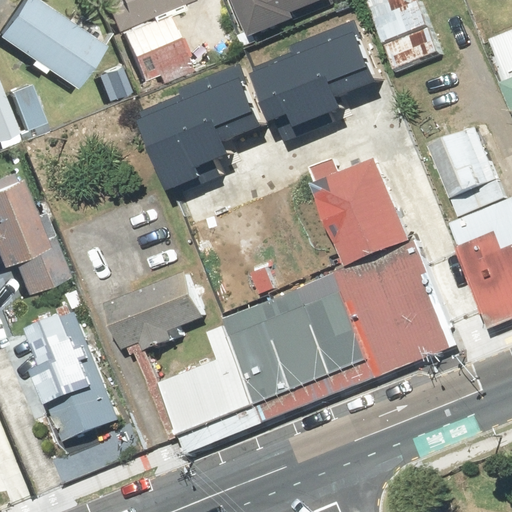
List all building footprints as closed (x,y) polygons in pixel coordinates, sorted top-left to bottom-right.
[(46,0),(19,0),(0,29),(0,32),(79,85),(108,42),(46,0)] [(190,0),(107,0),(119,29),(190,0)] [(249,0),(264,33),(307,15),(305,11),(331,0),(249,0)] [(377,0),(404,68),(449,51),(440,28),(475,14),(469,0),(377,0)] [(190,60),(172,12),(126,30),(144,78),(190,60)] [(376,82),(352,20),(298,40),(302,50),(254,68),(281,140),(346,115),(338,96),(376,82)] [(511,31),(496,37),(511,78),(511,31)] [(136,90),(125,62),(100,71),(111,99),(136,90)] [(259,128),(236,66),(181,86),(185,96),(137,114),(164,185),(229,161),(222,142),(259,128)] [(49,122),(32,79),(10,88),(28,131),(49,122)] [(435,145),(467,217),(511,197),(511,194),(481,124),(435,145)] [(342,270),(350,289),(385,375),(464,342),(386,155),(346,171),(340,155),(317,165),(357,263),(342,270)] [(29,185),(22,167),(0,176),(0,295),(3,304),(75,274),(36,182),(29,185)] [(511,322),(511,202),(457,226),(500,327),(511,322)] [(214,315),(196,270),(112,304),(130,349),(148,341),(152,350),(188,335),(185,327),(214,315)] [(274,421),(385,375),(350,289),(238,334),(274,421)] [(128,416),(85,309),(76,313),(72,303),(59,308),(63,316),(41,325),(56,363),(44,368),(73,438),(128,416)] [(274,421),(238,334),(233,323),(216,330),(227,357),(170,381),(199,452),(274,421)]
